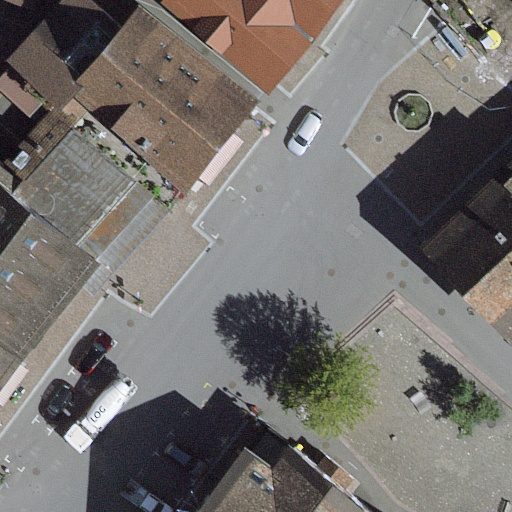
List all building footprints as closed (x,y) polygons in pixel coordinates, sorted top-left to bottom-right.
[(144,0),(129,19),(105,0),(60,0),(17,51),(58,85),(65,91),(85,108),(100,90),(196,170),(263,91),(154,0),(144,0)] [(343,0),(185,0),(279,77),(343,0)] [(58,85),(17,51),(0,70),(0,85),(33,114),(58,85)] [(65,91),(2,163),(111,246),(160,190),(172,202),(196,170),(100,90),(85,108),(65,91)] [(0,316),(36,343),(111,246),(2,163),(0,160),(0,316)] [(511,294),(511,160),(434,238),(507,299),(511,294)] [(0,394),(36,343),(0,316),(0,394)] [(285,453),(257,432),(197,511),(389,511),(400,498),(304,427),(285,453)]
